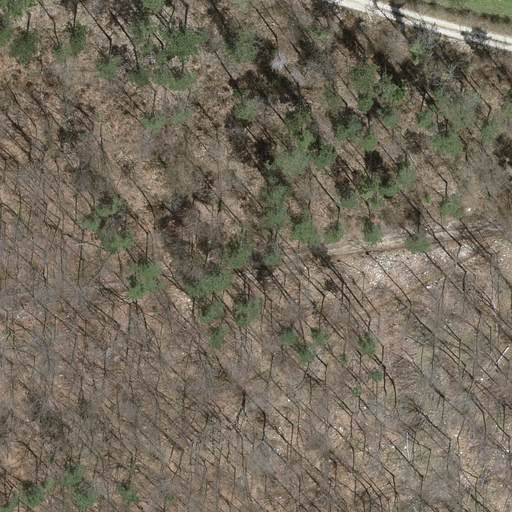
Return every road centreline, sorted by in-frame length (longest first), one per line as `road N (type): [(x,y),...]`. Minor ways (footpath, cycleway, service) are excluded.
road 1 (track): [(511,221),(0,298)]
road 2 (track): [(364,0),(511,41)]
